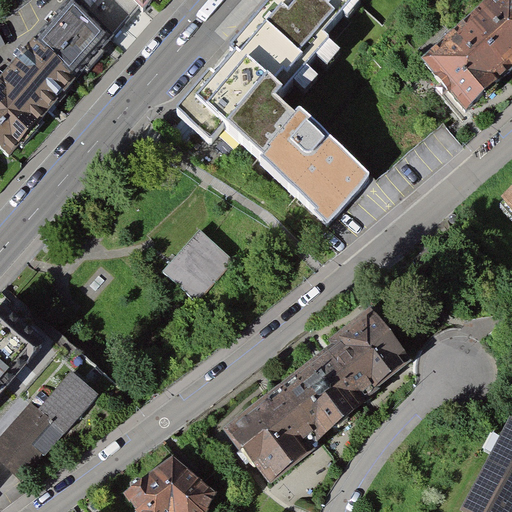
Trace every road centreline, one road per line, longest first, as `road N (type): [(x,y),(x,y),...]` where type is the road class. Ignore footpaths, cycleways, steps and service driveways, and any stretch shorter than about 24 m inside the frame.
road 1 (residential): [(44,511),(511,146)]
road 2 (secondary): [(222,0),(0,253)]
road 3 (residential): [(338,511),(384,440),(461,372)]
